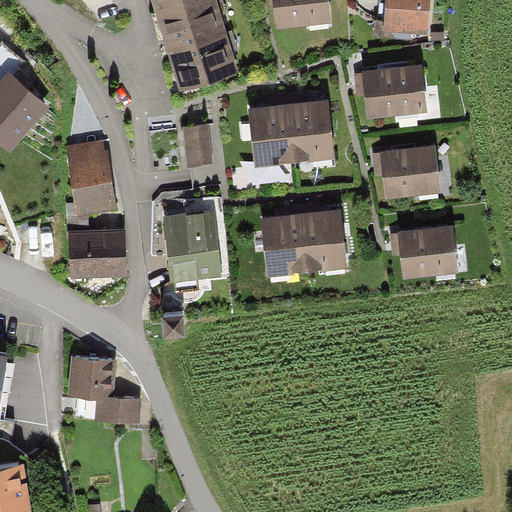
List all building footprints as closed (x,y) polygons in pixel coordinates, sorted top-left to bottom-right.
[(213,0),(153,0),(154,2),(164,34),(174,69),(181,91),(236,74),(213,0)] [(331,24),(328,0),(271,0),(275,30),(331,24)] [(429,0),(386,0),(385,29),(428,30),(429,0)] [(418,70),(355,77),(357,99),(366,98),(368,120),(423,114),(418,70)] [(47,107),(8,73),(0,81),(0,149),(6,154),(47,107)] [(328,102),(288,106),(294,166),(334,162),(328,102)] [(294,166),(288,106),(248,110),(255,170),(294,166)] [(207,125),(185,127),(188,165),(210,163),(207,125)] [(172,130),(147,132),(150,168),(175,166),(172,130)] [(104,141),(66,147),(76,216),(114,211),(104,141)] [(435,149),(373,156),(375,178),(384,177),(386,200),(440,194),(435,149)] [(213,211),(162,216),(169,284),(220,279),(213,211)] [(341,213),(301,217),(307,276),(347,272),(341,213)] [(307,276),(301,217),(261,221),(267,280),(307,276)] [(452,230),(389,234),(391,256),(399,256),(401,278),(455,275),(452,230)] [(123,232),(67,234),(69,280),(124,278),(123,232)] [(185,324),(184,302),(162,303),(164,326),(185,324)] [(0,406),(8,354),(0,352),(0,406)] [(112,360),(73,359),(71,400),(96,401),(95,422),(136,423),(137,400),(111,399),(112,360)] [(0,458),(0,511),(33,511),(23,454),(0,458)]
